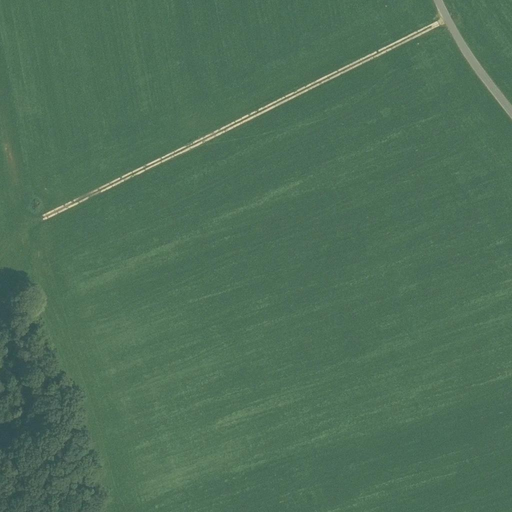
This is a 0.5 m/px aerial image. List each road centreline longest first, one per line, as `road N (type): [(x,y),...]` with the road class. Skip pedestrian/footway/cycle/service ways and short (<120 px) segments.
road 1 (unknown): [(43,218),(449,23)]
road 2 (unclassified): [(511,113),(437,0)]
